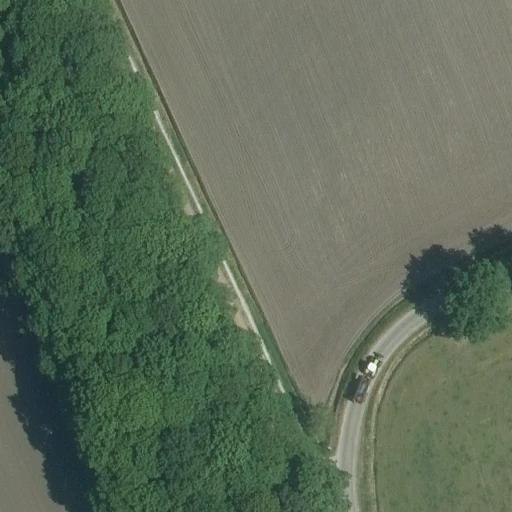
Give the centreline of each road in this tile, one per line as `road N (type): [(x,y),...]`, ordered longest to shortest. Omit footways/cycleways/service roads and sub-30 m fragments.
road 1 (track): [(346,482),(304,465),(89,0)]
road 2 (unclassified): [(350,511),(347,438),(368,372),(422,314),(511,264)]
